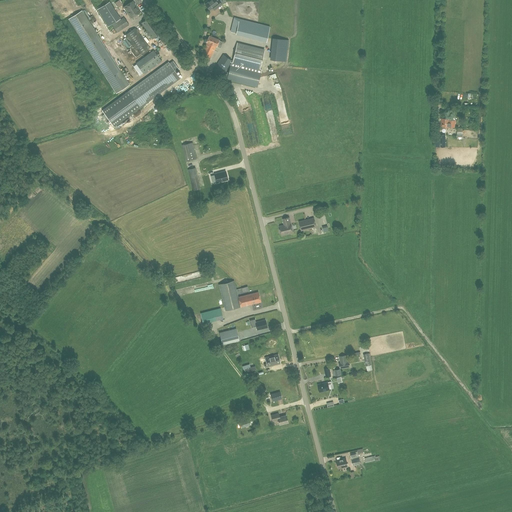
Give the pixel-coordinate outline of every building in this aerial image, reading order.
[(136,5),(142,1),(140,0),(133,0),(135,3),(134,3),(133,1),(123,7),(131,18),(140,12),(136,5)] [(217,0),(216,1),(215,0),(210,0),(205,4),(209,10),(212,7),(214,10),(222,4),(218,0),(217,0)] [(108,26),(120,19),(109,2),(97,9),(108,26)] [(130,85),(98,36),(82,10),(69,18),(116,94),(130,85)] [(152,39),(162,32),(150,16),(141,23),(152,39)] [(117,32),(129,25),(124,17),(112,25),(117,32)] [(266,42),(270,27),(234,17),(230,32),(236,33),(235,34),(266,42)] [(140,54),(149,48),(135,28),(126,35),(140,54)] [(220,48),(223,42),(219,40),(209,36),(206,42),(207,42),(201,55),(210,59),(216,46),(220,48)] [(286,61),(288,40),(273,38),(271,60),(286,61)] [(231,62),(231,65),(228,74),(224,73),(232,60),(223,54),(213,70),(222,76),(223,75),(228,76),(227,79),(257,87),(261,72),(261,70),(260,69),(265,49),(237,42),(232,62),(231,62)] [(144,74),(161,61),(154,50),(136,63),(144,74)] [(133,65),(139,60),(136,57),(130,62),(133,65)] [(114,127),(181,78),(176,71),(179,70),(173,62),(170,64),(168,62),(102,111),(114,127)] [(144,115),(137,120),(139,123),(146,119),(144,115)] [(455,127),(455,120),(450,120),(450,119),(441,118),(441,127),(449,127),(455,127)] [(182,145),(186,161),(193,159),(196,158),(193,143),(182,145)] [(228,157),(215,161),(217,169),(230,166),(228,157)] [(195,168),(188,170),(193,190),(200,189),(195,168)] [(226,172),(214,175),(217,183),(228,181),(226,172)] [(293,232),(291,224),(290,224),(289,217),(283,219),(284,225),(280,226),(280,229),(279,230),(280,233),(281,232),(282,235),(293,232)] [(301,230),(316,227),(314,218),(299,222),(301,230)] [(238,297),(233,281),(219,284),(226,310),(260,302),(258,292),(238,297)] [(211,319),(222,317),(221,312),(213,313),(213,311),(202,312),(203,317),(210,316),(211,319)] [(256,323),(255,319),(250,320),(251,327),(256,326),(257,329),(267,327),(265,320),(256,323)] [(232,341),(229,330),(219,333),(222,344),(222,345),(232,343),(232,341)] [(366,366),(372,365),(369,353),(363,354),(366,366)] [(269,366),(280,363),(278,354),(267,357),(269,366)] [(342,363),(339,363),(340,368),(350,367),(349,362),(347,362),(346,356),(340,356),(340,361),(342,361),(342,363)] [(332,384),(331,381),(328,382),(318,384),(320,392),(330,389),(328,385),(332,384)] [(260,384),(256,388),(261,394),(266,390),(260,384)] [(272,401),(282,398),(280,392),(270,394),(272,401)] [(279,417),(278,413),(271,415),(273,421),(278,420),(279,425),(288,422),(286,415),(279,417)] [(351,459),(353,466),(361,464),(358,451),(356,452),(350,453),(351,459)] [(338,469),(348,466),(346,458),(337,460),(338,469)]
